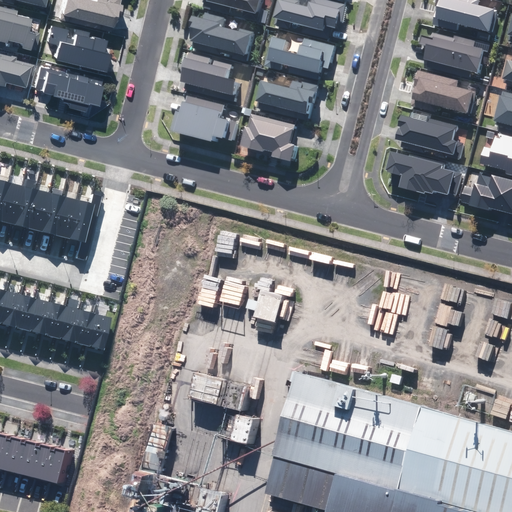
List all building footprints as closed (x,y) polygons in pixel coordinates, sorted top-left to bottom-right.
[(59,16),(109,28),(112,17),(113,11),(116,11),(119,0),(62,0),(60,9),(61,10),(59,16)] [(206,8),(261,22),(266,0),(207,0),(207,1),(206,8)] [(282,0),(277,26),(331,40),(333,33),(334,28),(344,30),(349,6),(323,0),(315,0),(313,10),(302,7),(303,2),(296,0),(282,0)] [(463,26),(495,34),(501,12),(483,7),(485,0),(483,0),(439,0),(438,8),(445,10),(443,17),(441,26),(462,31),(463,26)] [(20,42),(34,45),(38,29),(26,26),(29,13),(15,10),(16,6),(0,2),(0,35),(4,36),(4,33),(21,38),(20,42)] [(234,57),(250,61),(257,33),(243,29),(242,32),(226,28),(229,18),(210,13),(208,20),(199,18),(195,33),(198,34),(197,37),(196,43),(235,53),(234,57)] [(99,65),(103,66),(105,59),(108,48),(101,47),(104,35),(92,32),(91,34),(87,33),(88,29),(75,26),(71,40),(63,38),(66,25),(50,21),(43,51),(53,53),(53,54),(78,60),(78,62),(99,67),(99,65)] [(430,61),(484,75),(490,52),(478,49),(479,43),(459,38),(459,40),(438,35),(437,40),(428,37),(424,52),(423,55),(431,57),(430,61)] [(319,75),(326,76),(327,72),(328,68),(333,70),(339,47),(309,40),(304,56),(290,53),(293,42),(275,38),(267,67),(318,80),(319,75)] [(0,80),(3,81),(3,77),(18,81),(27,83),(33,61),(14,57),(15,53),(0,49),(0,80)] [(188,90),(238,102),(242,83),(231,80),(234,67),(218,63),(217,67),(212,65),(214,58),(193,53),(188,73),(190,74),(189,78),(187,84),(190,84),(188,90)] [(66,102),(84,106),(86,97),(96,99),(102,76),(84,72),(83,74),(79,73),(80,68),(66,65),(65,69),(57,67),(56,69),(52,68),(52,65),(39,62),(33,85),(41,86),(41,87),(44,88),(60,92),(58,96),(67,98),(66,102)] [(418,101),(474,115),(479,93),(460,88),(462,81),(421,71),(417,87),(421,88),(419,96),(418,101)] [(313,110),(314,104),(317,105),(320,93),(319,93),(321,86),(305,82),(304,84),(296,82),(294,90),(266,82),(260,103),(261,103),(260,109),(310,122),(313,110)] [(499,123),(511,126),(511,93),(507,92),(499,123)] [(220,141),(221,136),(237,140),(241,121),(225,117),(229,103),(191,94),(189,103),(187,111),(184,110),(179,130),(220,141)] [(405,144),(463,158),(467,141),(458,139),(461,124),(431,116),(430,120),(406,114),(403,125),(404,126),(402,134),(401,139),(406,140),(405,144)] [(256,152),(297,163),(301,146),(296,145),(298,139),(301,128),(298,128),(299,126),(255,115),(247,148),(256,150),(256,152)] [(511,174),(511,175),(511,174),(511,136),(502,134),(498,150),(490,148),(486,165),(511,171),(511,174)] [(431,195),(432,194),(439,196),(440,193),(446,194),(454,196),(455,195),(461,196),(466,175),(448,170),(450,165),(414,155),(414,157),(397,153),(392,172),(394,172),(393,173),(407,177),(408,176),(405,188),(431,195)] [(507,211),(511,212),(511,179),(500,177),(500,176),(483,172),(480,189),(474,187),(473,189),(467,187),(464,202),(474,205),(473,207),(495,212),(495,209),(507,211)] [(8,180),(0,210),(0,219),(11,223),(21,184),(8,180)] [(21,184),(11,223),(25,226),(35,187),(21,184)] [(35,187),(25,226),(39,229),(48,190),(35,187)] [(89,201),(80,240),(75,256),(84,258),(101,190),(93,188),(89,201)] [(48,190),(39,229),(52,233),(62,194),(48,190)] [(62,194),(52,233),(66,236),(76,197),(62,194)] [(76,197),(66,236),(80,240),(89,201),(76,197)] [(223,231),(219,247),(237,251),(241,235),(223,231)] [(208,273),(201,297),(223,304),(230,281),(230,280),(208,273)] [(258,314),(282,321),(277,337),(287,340),(297,306),(302,287),(259,274),(256,284),(266,287),(263,300),(260,310),(258,314)] [(263,300),(252,297),(255,289),(230,281),(223,304),(216,327),(229,331),(225,343),(234,346),(238,334),(241,334),(249,307),(260,310),(263,300)] [(19,292),(4,288),(0,303),(0,321),(10,324),(19,292)] [(33,295),(19,292),(10,324),(25,328),(33,295)] [(48,299),(33,295),(25,328),(40,332),(48,299)] [(63,303),(48,299),(40,332),(55,336),(63,303)] [(78,307),(63,303),(55,336),(70,339),(78,307)] [(93,310),(78,307),(70,339),(84,343),(93,310)] [(107,314),(93,310),(84,343),(99,347),(107,314)] [(357,377),(365,378),(368,361),(360,360),(357,377)] [(192,395),(246,409),(252,384),(198,370),(192,395)] [(511,511),(511,430),(305,373),(287,438),(273,489),(324,503),(357,511),(511,511)] [(393,382),(402,384),(405,376),(395,374),(393,382)] [(467,399),(476,402),(478,394),(469,391),(467,399)] [(235,438),(252,442),(258,416),(241,412),(235,438)] [(145,466),(165,470),(175,425),(161,422),(153,459),(147,458),(145,466)] [(3,429),(0,438),(0,463),(9,466),(17,433),(3,429)] [(17,433),(9,466),(23,470),(32,436),(17,433)] [(32,436),(23,470),(38,473),(46,440),(32,436)] [(46,440),(38,473),(53,477),(61,444),(46,440)] [(61,444),(53,477),(67,481),(76,448),(61,444)] [(205,511),(200,510),(207,483),(144,467),(138,491),(148,494),(143,511),(205,511)]
